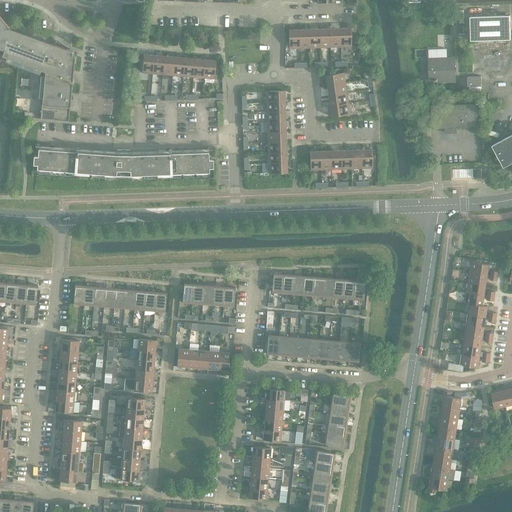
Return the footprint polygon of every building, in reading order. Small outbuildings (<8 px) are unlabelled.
[(0,61),(1,60),(1,59),(2,57),(2,56),(44,71),(40,119),(68,121),(74,55),(71,54),(71,51),(8,28),(9,27),(0,16),(0,61)] [(470,17),(471,41),(511,40),(510,16),(470,17)] [(340,47),(340,28),(330,29),(330,47),(340,47)] [(340,28),(340,47),(351,47),(350,28),(340,28)] [(320,48),(319,29),(309,30),(310,48),(320,48)] [(330,47),(330,29),(319,29),(320,48),(330,47)] [(299,48),(299,30),(288,30),(289,49),(299,48)] [(310,48),(309,30),(299,30),(299,48),(310,48)] [(152,74),(154,55),(143,54),(142,73),(152,74)] [(162,75),(164,56),(154,55),(152,74),(162,75)] [(164,56),(162,75),(173,76),(174,57),(164,56)] [(183,77),(185,58),(174,57),(173,76),(183,77)] [(185,58),(183,77),(193,77),(195,59),(185,58)] [(203,78),(205,60),(195,59),(193,77),(203,78)] [(454,59),(429,60),(430,81),(455,81),(454,59)] [(205,60),(203,78),(214,79),(215,61),(205,60)] [(325,75),(327,86),(345,83),(344,73),(325,75)] [(468,87),(481,87),(481,77),(467,77),(468,87)] [(328,96),(347,94),(345,83),(327,86),(328,96)] [(266,102),(285,101),(284,91),(266,91),(266,102)] [(330,106),(348,104),(347,94),(328,96),(330,106)] [(266,112),(285,111),(285,101),(266,102),(266,112)] [(348,104),(330,106),(331,117),(350,114),(348,104)] [(457,128),(478,128),(478,104),(431,106),(432,129),(448,129),(448,134),(457,133),(457,128)] [(267,122),(285,122),(285,111),(266,112),(267,122)] [(267,132),(286,132),(285,122),(267,122),(267,132)] [(267,143),(286,142),(286,132),(267,132),(267,143)] [(511,135),(492,146),(504,168),(511,163),(511,135)] [(268,153),(286,152),(286,142),(267,143),(268,153)] [(116,150),(116,155),(38,149),(37,157),(33,157),(32,165),(37,166),(36,170),(115,175),(130,176),(209,173),(209,169),(213,169),(213,160),(208,160),(208,152),(130,155),(130,150),(116,150)] [(351,169),(351,150),(341,151),(341,169),(351,169)] [(362,169),(361,150),(351,150),(351,169),(362,169)] [(361,150),(362,169),(372,168),(372,150),(361,150)] [(321,170),(320,151),(309,152),(310,170),(321,170)] [(331,170),(330,151),(320,151),(321,170),(331,170)] [(341,169),(341,151),(330,151),(331,170),(341,169)] [(268,163),(287,163),(286,152),(268,153),(268,163)] [(287,163),(268,163),(268,174),(287,173),(287,163)] [(491,169),(473,169),(473,178),(491,177),(491,169)] [(470,273),(488,276),(489,265),(472,262),(470,273)] [(282,294),(284,274),(273,273),(271,293),(282,294)] [(469,283),(486,286),(488,276),(470,273),(469,283)] [(284,274),(282,294),(292,295),(294,275),(284,274)] [(294,275),(292,295),(302,295),(304,276),(294,275)] [(304,276),(302,295),(312,296),(314,277),(304,276)] [(314,277),(312,296),(323,297),(324,278),(314,277)] [(324,278),(323,297),(333,298),(334,279),(324,278)] [(334,279),(333,298),(343,299),(345,280),(334,279)] [(345,280),(343,299),(353,300),(355,280),(345,280)] [(355,280),(353,300),(364,301),(365,281),(355,280)] [(6,283),(5,303),(15,303),(16,284),(6,283)] [(467,293),(485,295),(486,286),(469,283),(467,293)] [(16,284),(15,303),(25,304),(26,285),(16,284)] [(192,304),(194,284),(184,284),(182,303),(192,304)] [(194,284),(192,304),(203,305),(204,285),(194,284)] [(26,285),(25,304),(35,305),(37,286),(26,285)] [(83,306),(85,286),(74,285),(72,305),(83,306)] [(204,285),(203,305),(213,306),(214,286),(204,285)] [(85,286),(83,306),(93,307),(95,287),(85,286)] [(214,286),(213,306),(223,307),(224,287),(214,286)] [(95,287),(93,307),(103,308),(105,288),(95,287)] [(224,287),(223,307),(233,307),(235,288),(224,287)] [(105,288),(103,308),(113,308),(115,289),(105,288)] [(115,289),(113,308),(123,309),(125,290),(115,289)] [(125,290),(123,309),(134,310),(135,290),(125,290)] [(135,290),(134,310),(144,311),(145,291),(135,290)] [(145,291),(144,311),(154,312),(156,292),(145,291)] [(156,292),(154,312),(164,313),(166,293),(156,292)] [(483,306),(485,295),(467,293),(465,303),(470,304),(483,306)] [(470,304),(468,314),(486,317),(488,306),(483,306),(470,304)] [(467,325),(485,327),(486,317),(468,314),(467,325)] [(465,335),(483,337),(485,327),(467,325),(465,335)] [(276,356),(278,336),(268,335),(266,355),(276,356)] [(464,345),(481,347),(483,337),(465,335),(464,345)] [(278,336),(276,356),(287,356),(288,337),(278,336)] [(288,337),(287,356),(297,357),(298,338),(288,337)] [(298,338),(297,357),(307,358),(309,339),(298,338)] [(137,350),(155,351),(156,341),(138,339),(137,350)] [(309,339),(307,358),(317,359),(319,339),(309,339)] [(319,339),(317,359),(327,360),(329,340),(319,339)] [(60,350),(78,352),(79,341),(61,340),(60,350)] [(329,340),(327,360),(337,361),(339,341),(329,340)] [(348,362),(350,342),(339,341),(337,361),(348,362)] [(350,342),(348,362),(358,362),(360,343),(350,342)] [(462,355),(480,358),(481,347),(464,345),(462,355)] [(187,367),(188,350),(178,349),(176,366),(187,367)] [(59,360),(77,362),(78,352),(60,350),(59,360)] [(136,360),(154,361),(155,351),(137,350),(136,360)] [(197,368),(198,351),(188,350),(187,367),(197,368)] [(198,351),(197,368),(207,369),(209,352),(198,351)] [(209,352),(207,369),(217,370),(219,352),(209,352)] [(219,352),(217,370),(228,371),(229,353),(219,352)] [(480,358),(462,355),(460,366),(478,368),(480,358)] [(58,370),(76,372),(77,362),(59,360),(58,370)] [(136,370),(153,372),(154,361),(136,360),(136,370)] [(57,380),(75,382),(76,372),(58,370),(57,380)] [(125,379),(152,382),(153,372),(136,370),(135,378),(125,377),(125,379)] [(152,382),(125,379),(124,391),(130,392),(130,390),(151,392),(152,382)] [(56,390),(74,392),(75,382),(57,380),(56,390)] [(502,389),(506,406),(511,404),(511,387),(502,389)] [(266,399),(284,401),(284,400),(289,400),(290,391),(267,388),(266,399)] [(506,406),(502,389),(487,393),(488,399),(493,398),(495,409),(506,406)] [(56,401),(73,402),(74,392),(56,390),(56,401)] [(442,406),(460,409),(462,399),(451,397),(452,392),(444,391),(442,406)] [(330,404),(349,408),(351,397),(331,394),(330,404)] [(126,408),(144,410),(145,399),(127,398),(126,408)] [(265,409),(283,411),(284,401),(266,399),(265,409)] [(73,402),(56,401),(55,411),(72,413),(73,402)] [(328,414),(347,418),(349,408),(330,404),(328,414)] [(441,417),(458,420),(460,409),(442,406),(441,417)] [(0,418),(10,419),(11,409),(0,407),(0,418)] [(121,417),(121,418),(143,420),(144,410),(126,408),(125,418),(121,417)] [(264,419),(282,421),(283,411),(265,409),(264,419)] [(326,424),(346,428),(347,418),(328,414),(326,424)] [(439,427),(457,430),(458,420),(441,417),(439,427)] [(0,428),(9,430),(10,419),(0,418),(0,428)] [(120,428),(142,430),(143,420),(121,418),(120,428)] [(263,429),(281,431),(282,421),(264,419),(263,429)] [(63,430),(81,432),(82,421),(64,420),(63,430)] [(325,434),(344,437),(346,428),(326,424),(325,434)] [(437,437),(455,440),(457,430),(439,427),(437,437)] [(0,439),(8,440),(9,430),(0,428),(0,439)] [(123,439),(141,440),(142,430),(120,428),(119,438),(123,438),(123,439)] [(281,431),(263,429),(262,440),(280,441),(281,431)] [(62,440),(80,442),(81,432),(63,430),(62,440)] [(344,437),(325,434),(323,445),(343,448),(344,437)] [(436,447),(454,450),(455,440),(437,437),(436,447)] [(122,449),(140,450),(141,440),(123,439),(122,449)] [(61,450),(79,452),(80,442),(62,440),(61,450)] [(252,457),(269,459),(270,448),(253,447),(252,457)] [(434,457),(452,460),(454,450),(436,447),(434,457)] [(121,459),(139,460),(140,450),(122,449),(121,459)] [(79,452),(61,450),(60,461),(78,462),(79,452)] [(314,462),(333,465),(335,454),(315,451),(314,462)] [(269,459),(252,457),(251,467),(268,469),(269,462),(270,462),(270,464),(279,465),(279,460),(269,459)] [(433,467),(451,470),(452,460),(434,457),(433,467)] [(139,460),(121,459),(120,469),(138,471),(139,460)] [(81,463),(78,463),(78,462),(60,461),(59,471),(82,473),(83,464),(81,463)] [(312,472),(332,475),(333,465),(314,462),(312,472)] [(250,478),(267,479),(268,469),(251,467),(250,478)] [(433,467),(431,477),(449,480),(454,481),(455,471),(451,470),(433,467)] [(138,471),(120,469),(120,479),(137,481),(138,471)] [(77,473),(82,473),(59,471),(58,481),(59,481),(59,484),(66,485),(67,482),(76,483),(77,473)] [(311,482),(330,485),(332,475),(312,472),(311,482)] [(449,480),(431,477),(429,492),(436,494),(437,489),(447,491),(449,480)] [(249,488),(267,489),(267,479),(250,478),(249,488)] [(309,492),(328,495),(330,485),(311,482),(309,492)] [(267,489),(249,488),(248,498),(266,500),(267,489)] [(307,502),(327,505),(328,495),(309,492),(307,502)] [(2,499),(0,511),(11,511),(12,500),(2,499)] [(12,500),(11,511),(21,511),(22,500),(12,500)] [(22,500),(21,511),(31,511),(33,501),(22,500)] [(325,511),(327,505),(307,502),(305,511),(325,511)] [(120,511),(140,511),(141,505),(122,503),(120,511)]
